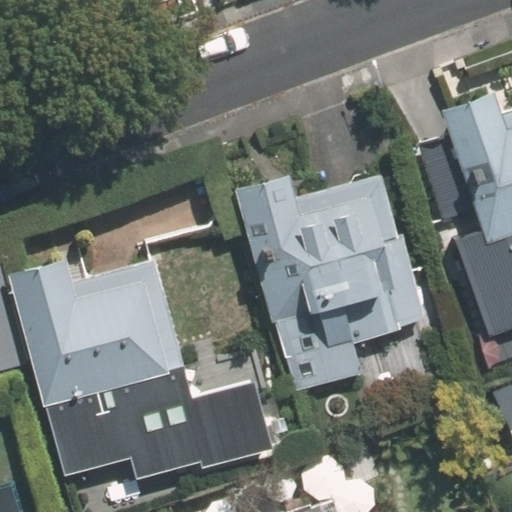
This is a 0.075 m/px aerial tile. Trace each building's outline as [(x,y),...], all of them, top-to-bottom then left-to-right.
[(511,106),(489,115),(478,89),(429,108),(438,133),(401,146),(426,211),(462,197),(474,228),(453,235),(470,280),(495,272),(506,301),(511,298),(511,106)] [(400,233),(393,234),(377,178),(293,200),(286,172),(234,187),(271,319),(278,317),(297,383),(358,367),(351,342),(424,321),(400,233)] [(49,403),(67,470),(127,453),(134,478),(198,460),(199,466),(264,449),(246,385),(185,402),(146,261),(73,280),(65,256),(7,272),(42,404),(49,403)] [(511,381),(490,390),(510,445),(511,444),(511,381)] [(341,511),(333,491),(298,503),(296,496),(252,511),(341,511)]
